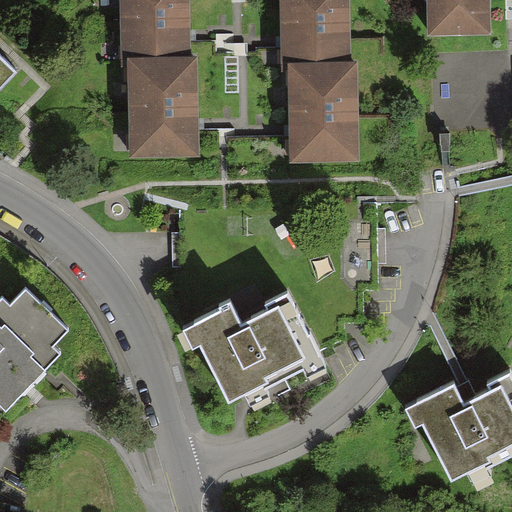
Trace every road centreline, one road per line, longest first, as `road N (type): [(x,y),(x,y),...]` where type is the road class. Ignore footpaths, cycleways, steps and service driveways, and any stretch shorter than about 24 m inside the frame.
road 1 (residential): [(182,467),(255,449),(352,391),(409,304),(433,196)]
road 2 (residential): [(182,467),(148,350),(123,300),(73,242),(0,190)]
